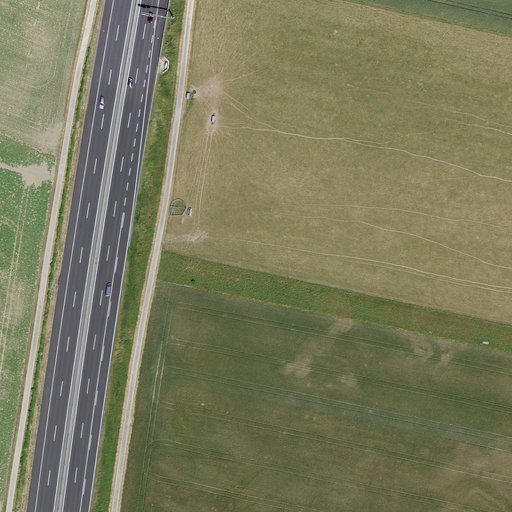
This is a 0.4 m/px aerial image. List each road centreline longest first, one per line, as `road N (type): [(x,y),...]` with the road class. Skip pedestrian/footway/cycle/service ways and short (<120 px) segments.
road 1 (track): [(8,511),(93,0)]
road 2 (motorway): [(71,511),(150,0)]
road 3 (motorway): [(123,0),(44,511)]
road 4 (track): [(114,511),(191,0)]
